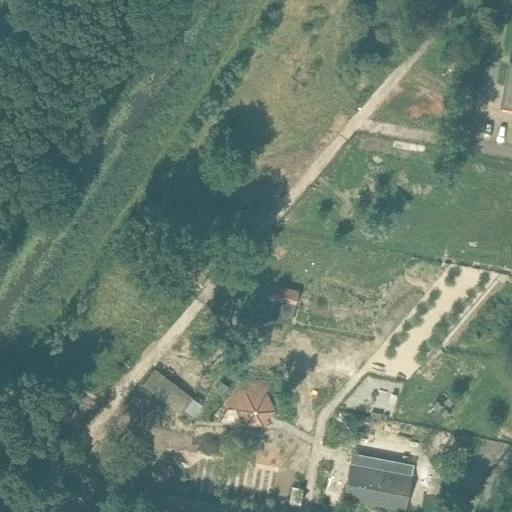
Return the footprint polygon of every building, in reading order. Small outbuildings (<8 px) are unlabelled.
[(273,284),(270,299),(294,304),(296,304),(299,290),(273,284)] [(178,412),(180,413),(192,397),(159,372),(153,368),(141,384),(146,387),(178,412)] [(366,377),(363,404),(396,408),(399,381),(366,377)] [(240,380),(222,408),(227,408),(238,409),(244,422),(245,422),(261,424),(270,411),(261,398),(272,382),(240,380)] [(192,397),(180,413),(177,418),(186,425),(201,404),(192,397)] [(401,506),(407,477),(352,466),(346,495),(401,506)] [(434,499),(430,510),(435,511),(439,511),(443,503),(434,499)]
